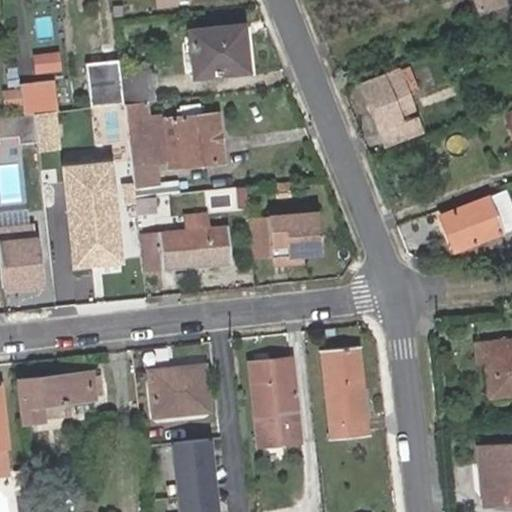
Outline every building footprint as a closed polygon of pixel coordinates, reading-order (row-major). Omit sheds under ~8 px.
[(477,0),(481,10),(505,0),(477,0)] [(193,75),(248,68),(242,24),(188,30),(193,75)] [(361,79),(385,142),(421,128),(413,112),(398,118),(397,111),(411,105),(396,65),(361,79)] [(120,81),(122,102),(150,99),(147,68),(119,71),(120,81)] [(87,85),(90,106),(122,102),(120,81),(87,85)] [(36,90),(19,91),(22,113),(33,112),(39,112),(36,90)] [(144,102),(123,104),(132,184),(144,183),(155,182),(153,161),(149,161),(145,118),(144,102)] [(50,110),(39,112),(33,112),(36,140),(37,148),(55,147),(50,110)] [(22,113),(0,115),(0,136),(17,135),(17,142),(36,140),(33,112),(22,113)] [(168,166),(220,160),(216,113),(163,119),(167,159),(168,166)] [(162,116),(145,118),(149,161),(153,161),(167,159),(163,119),(162,116)] [(508,145),(511,143),(511,135),(508,124),(501,126),(508,145)] [(17,135),(0,136),(0,153),(18,152),(17,142),(17,135)] [(144,183),(132,184),(133,197),(145,195),(144,183)] [(511,205),(505,188),(498,190),(506,211),(495,215),(500,230),(511,224),(511,205)] [(453,247),(500,230),(495,215),(506,211),(498,190),(440,213),(453,247)] [(115,198),(81,201),(82,214),(116,210),(115,198)] [(96,247),(119,245),(116,210),(82,214),(65,215),(70,256),(96,254),(96,247)] [(270,257),(301,255),(321,253),(316,210),(266,214),(266,217),(270,254),(270,257)] [(184,217),(185,229),(206,228),(205,215),(184,217)] [(266,217),(249,219),(252,256),(270,254),(266,217)] [(185,229),(144,233),(146,271),(163,269),(162,264),(182,263),(197,262),(197,267),(229,264),(226,226),(206,228),(185,229)] [(33,240),(0,243),(0,272),(2,287),(38,285),(33,240)] [(120,251),(119,245),(96,247),(96,254),(120,251)] [(302,261),(301,255),(270,257),(271,265),(302,261)] [(511,338),(482,341),(483,357),(488,395),(511,392),(511,338)] [(483,357),(482,341),(475,342),(477,359),(483,357)] [(354,389),(363,388),(360,345),(321,348),(330,436),(367,433),(366,416),(357,417),(354,389)] [(296,409),(291,354),(249,359),(257,444),(282,442),(279,410),(296,409)] [(151,414),(196,410),(209,409),(205,366),(149,371),(148,371),(148,381),(151,414)] [(62,400),(91,395),(88,372),(18,380),(21,417),(63,413),(62,400)] [(6,446),(0,388),(0,473),(8,473),(6,446)] [(366,416),(363,388),(354,389),(357,417),(366,416)] [(92,410),(91,395),(62,400),(63,413),(92,410)] [(279,410),(282,442),(299,440),(296,409),(279,410)] [(173,511),(216,511),(209,434),(166,438),(173,511)] [(211,436),(212,456),(232,454),(230,434),(211,436)] [(511,441),(477,444),(479,464),(483,464),(484,486),(492,485),(494,501),(511,499),(511,441)]
